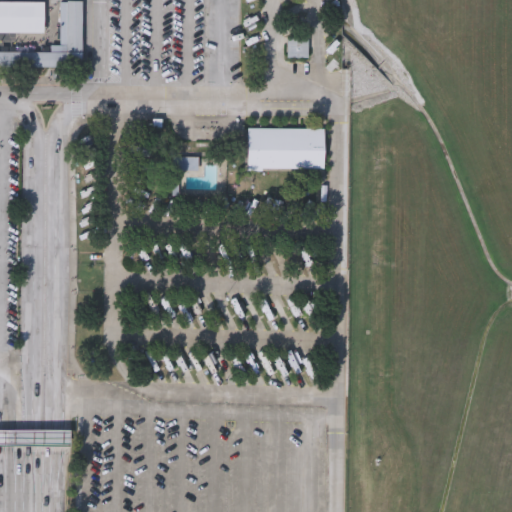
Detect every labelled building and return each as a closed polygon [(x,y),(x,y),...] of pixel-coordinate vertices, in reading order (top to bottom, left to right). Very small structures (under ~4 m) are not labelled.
[(0,50),(49,51),(49,44),(59,44),(59,0),(80,0),(79,66),(0,65),(0,50)] [(42,31),(0,31),(0,1),(42,1),(42,31)] [(309,58),(309,39),(288,39),(288,58),(309,58)] [(322,127),(322,168),(246,168),(246,127),(322,127)] [(196,157),(196,169),(177,169),(177,157),(196,157)] [(71,431),(70,448),(32,448),(0,447),(0,430),(31,431),(71,431)]
